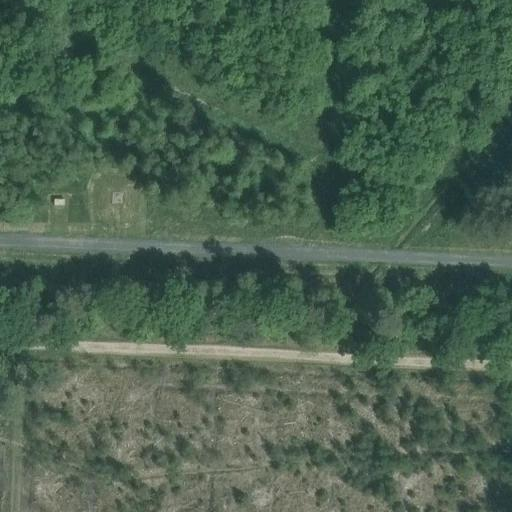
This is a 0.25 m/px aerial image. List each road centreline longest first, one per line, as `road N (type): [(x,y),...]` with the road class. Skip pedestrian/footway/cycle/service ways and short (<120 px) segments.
road 1 (track): [(511,365),(0,344)]
road 2 (track): [(0,244),(511,264)]
